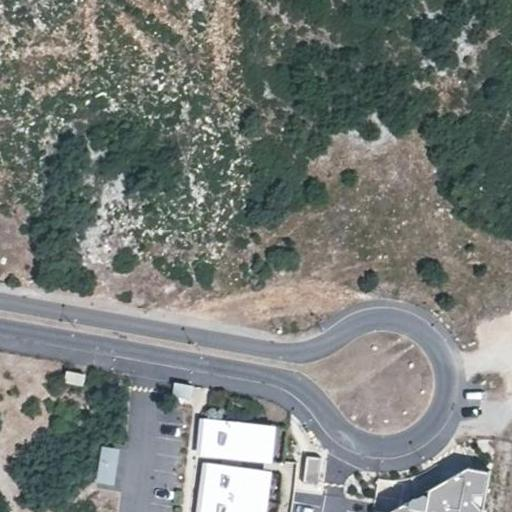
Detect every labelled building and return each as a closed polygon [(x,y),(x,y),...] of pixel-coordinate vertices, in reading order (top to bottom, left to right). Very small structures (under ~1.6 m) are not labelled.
[(0,0),(0,11),(147,30),(150,0),(0,0)] [(190,0),(175,90),(282,108),(300,0),(190,0)] [(0,258),(18,249),(18,216),(13,182),(0,156),(0,258)] [(56,211),(48,259),(212,290),(237,288),(245,280),(264,193),(104,164),(94,166),(90,170),(80,213),(56,211)] [(68,371),(65,382),(84,386),(86,375),(68,371)] [(273,459),(275,425),(205,419),(202,453),(273,459)] [(124,450),(105,447),(100,484),(119,486),(124,450)] [(483,511),(491,468),(470,463),(381,511),(483,511)] [(266,511),(271,472),(205,464),(199,511),(266,511)]
